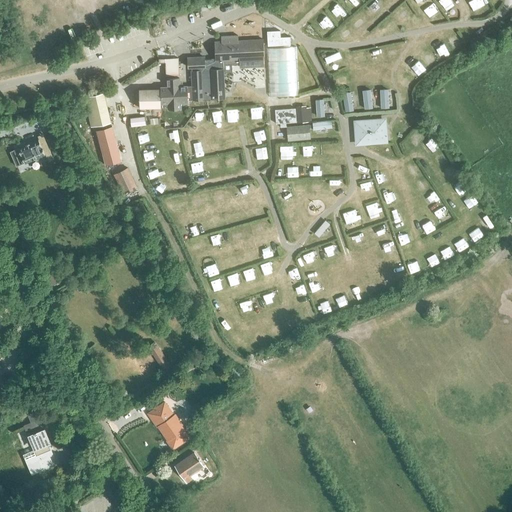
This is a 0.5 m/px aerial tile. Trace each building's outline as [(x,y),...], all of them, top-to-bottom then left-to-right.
[(280,31),(267,31),(267,32),(268,46),(290,45),(290,37),(280,37),(280,32),(280,31)] [(463,47),(454,33),(449,36),(458,50),(463,47)] [(241,64),(241,60),(265,59),(264,39),(214,42),(215,59),(205,60),(204,56),(187,57),(187,69),(192,69),(193,77),(193,80),(193,86),(180,87),(180,78),(168,78),(169,87),(162,87),(162,89),(140,90),(141,108),(162,107),(162,102),(205,100),(226,99),(226,91),(225,72),(227,72),(233,72),(233,65),(241,64)] [(267,47),(269,95),(297,94),(296,46),(267,47)] [(339,52),(324,58),(327,64),(341,58),(339,52)] [(166,60),(167,75),(180,74),(179,59),(166,60)] [(352,108),(349,91),(343,92),(346,109),(352,108)] [(84,99),(91,129),(111,124),(104,94),(84,99)] [(324,117),(323,100),(315,101),(316,117),(324,117)] [(275,110),(276,124),(307,122),(306,108),(275,110)] [(355,145),(387,143),(385,119),(353,121),(355,145)] [(331,121),(312,123),(313,130),(332,128),(331,121)] [(286,127),(288,141),(310,139),(309,124),(286,127)] [(96,132),(105,166),(121,161),(112,127),(96,132)] [(18,148),(24,163),(44,154),(38,140),(18,148)] [(113,175),(123,195),(137,188),(128,168),(113,175)] [(324,221),(315,232),(318,235),(328,224),(324,221)] [(147,346),(163,371),(171,366),(155,341),(147,346)] [(152,412),(179,453),(193,443),(167,402),(152,412)] [(30,422),(23,425),(34,450),(23,454),(27,465),(38,461),(42,470),(54,465),(47,450),(52,448),(50,443),(36,410),(27,414),(30,422)] [(176,466),(187,483),(194,478),(191,474),(204,466),(195,454),(176,466)]
